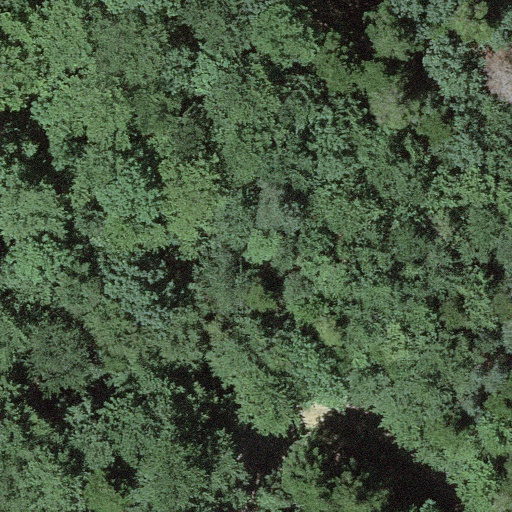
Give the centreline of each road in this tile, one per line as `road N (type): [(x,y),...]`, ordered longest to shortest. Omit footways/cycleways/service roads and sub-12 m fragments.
road 1 (track): [(235,456),(175,351),(57,67),(45,0)]
road 2 (track): [(235,456),(256,426),(286,407),(363,410),(403,436),(481,511)]
